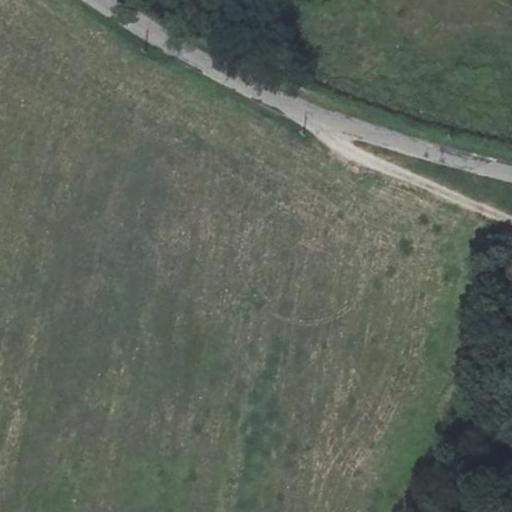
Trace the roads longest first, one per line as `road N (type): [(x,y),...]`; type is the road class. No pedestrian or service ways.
road 1 (unclassified): [(88,0),(229,84),(454,165),(511,177)]
road 2 (track): [(511,224),(336,144),(299,110)]
